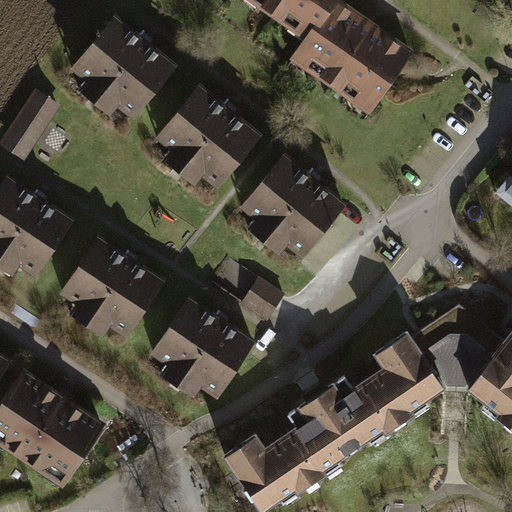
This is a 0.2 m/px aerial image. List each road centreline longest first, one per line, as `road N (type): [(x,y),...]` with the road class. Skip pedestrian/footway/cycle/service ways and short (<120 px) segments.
road 1 (unknown): [(304,361),(44,185)]
road 2 (track): [(0,319),(167,433)]
road 3 (residential): [(511,120),(420,235)]
